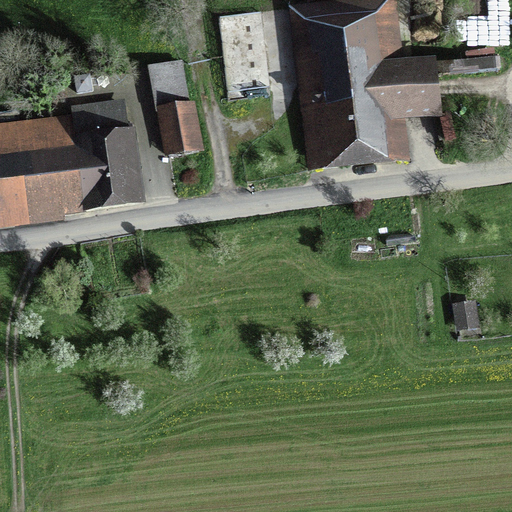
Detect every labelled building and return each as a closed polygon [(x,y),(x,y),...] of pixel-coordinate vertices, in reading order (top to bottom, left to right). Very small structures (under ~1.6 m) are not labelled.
[(393,0),(361,0),(291,8),(302,111),(304,111),(309,161),(406,151),(401,110),(387,112),(387,108),(435,103),(431,65),(401,68),(393,0)] [(160,113),(189,108),(181,63),(152,68),(160,113)] [(467,104),(439,115),(452,148),(480,137),(467,104)] [(73,111),(74,118),(0,127),(0,214),(135,196),(122,105),(73,111)] [(189,108),(160,113),(167,154),(197,149),(189,108)] [(471,308),(457,309),(459,332),(473,331),(471,308)]
